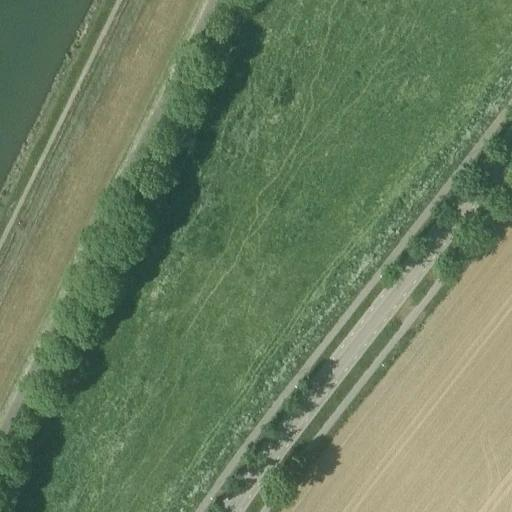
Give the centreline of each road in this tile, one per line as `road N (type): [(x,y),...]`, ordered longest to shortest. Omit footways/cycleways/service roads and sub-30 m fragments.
road 1 (unclassified): [(0,450),(214,0)]
road 2 (tertiary): [(234,511),(511,144)]
